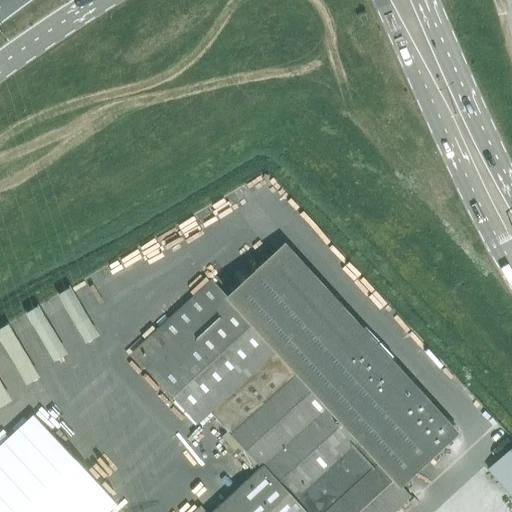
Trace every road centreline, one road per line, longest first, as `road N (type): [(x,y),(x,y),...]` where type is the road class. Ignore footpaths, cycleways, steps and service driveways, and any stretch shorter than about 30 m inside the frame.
road 1 (unknown): [(478,511),(468,419),(307,236),(273,218),(249,219),(208,242),(80,362)]
road 2 (primary): [(381,0),(511,263)]
road 3 (primary): [(511,189),(436,23)]
